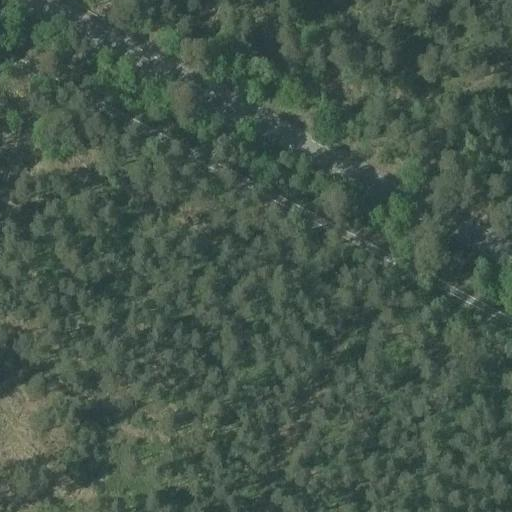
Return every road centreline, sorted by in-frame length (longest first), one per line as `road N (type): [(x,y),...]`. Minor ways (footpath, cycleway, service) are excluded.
road 1 (tertiary): [(511,258),(27,0)]
road 2 (track): [(49,13),(0,208)]
